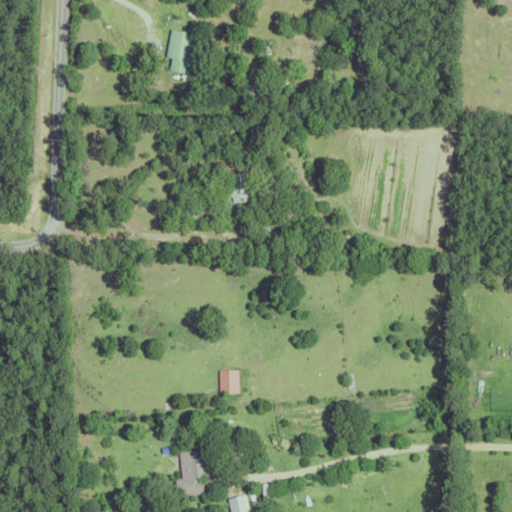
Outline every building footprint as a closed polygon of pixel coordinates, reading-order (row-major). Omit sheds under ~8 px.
[(169,57),(164,56),(169,28),(193,32),(189,54),(201,56),(198,72),(187,70),(187,73),(167,70),(169,57)] [(254,84),(266,84),(266,99),(254,99),(254,84)] [(273,170),(292,167),(294,177),(289,178),(289,179),(275,182),(273,170)] [(248,175),(249,182),(246,183),(247,201),(230,203),(230,197),(225,197),(224,184),(229,184),(228,173),(245,172),(245,175),(248,175)] [(296,184),(299,207),(293,208),(292,195),(283,196),(281,182),(291,181),(291,185),(296,184)] [(217,370),(237,370),(237,393),(217,393),(217,370)] [(284,406),(293,405),(294,412),(285,413),(284,406)] [(173,479),(179,478),(177,451),(209,448),(211,476),(200,477),(202,494),(175,497),(173,479)] [(211,494),(223,493),(225,508),(213,510),(211,494)] [(252,511),(249,495),(230,499),(233,511),(252,511)]
